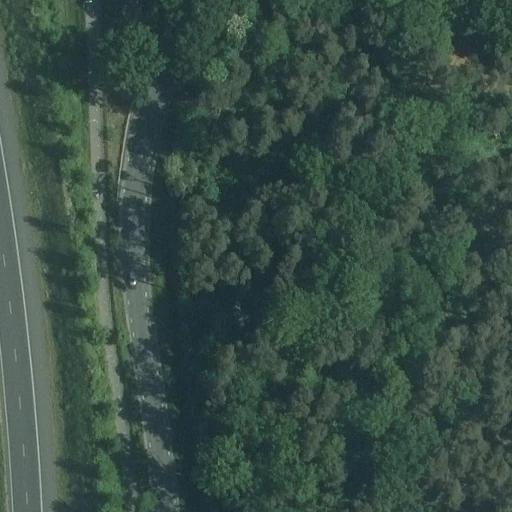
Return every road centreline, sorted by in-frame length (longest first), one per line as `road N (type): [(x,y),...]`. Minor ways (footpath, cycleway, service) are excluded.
road 1 (secondary): [(168,511),(134,199),(141,140),(163,70),(201,0)]
road 2 (motorway): [(24,511),(0,238)]
